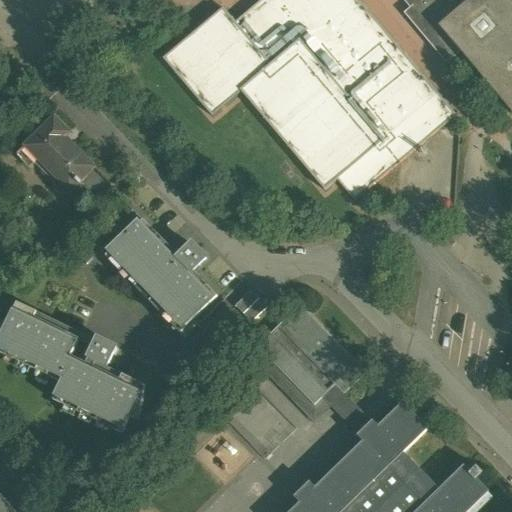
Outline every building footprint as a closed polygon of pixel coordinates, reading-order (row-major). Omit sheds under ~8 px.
[(358,0),(262,0),(263,0),(268,6),(248,23),(243,17),(235,23),(223,10),(164,60),(213,117),(242,93),(325,191),(337,181),(355,202),(456,116),(358,0)] [(511,0),(407,0),(418,12),(408,20),(445,62),(449,62),(460,53),(511,113),(511,0)] [(69,194),(70,193),(78,185),(81,189),(84,186),(80,183),(85,177),(103,195),(112,186),(65,138),(70,134),(55,118),(17,156),(29,169),(39,161),(57,179),(56,181),(55,182),(54,184),(54,186),(54,188),(55,190),(55,191),(57,193),(58,194),(60,195),(62,195),(63,196),(65,195),(67,195),(69,194)] [(180,259),(143,221),(106,258),(180,334),(217,298),(193,273),(206,260),(193,246),(180,259)] [(259,300),(251,292),(235,307),(244,315),(259,300)] [(267,308),(259,300),(244,315),(252,323),(267,308)] [(37,313),(17,304),(11,316),(0,329),(0,331),(2,333),(0,338),(0,354),(61,383),(53,401),(122,434),(132,413),(140,415),(145,387),(122,376),(120,381),(104,374),(116,349),(98,341),(86,365),(71,357),(79,340),(34,319),(37,313)] [(335,386),(344,395),(366,374),(301,307),(258,348),(314,407),(335,386)] [(359,436),(372,424),(344,395),(335,386),(314,407),(258,348),(249,357),(314,424),(331,407),(359,436)] [(403,405),(379,429),(373,423),(372,424),(359,436),(358,437),(364,443),(316,490),(310,484),(295,498),(301,504),(292,511),(469,511),(489,493),(477,480),(483,474),(477,468),(470,474),(464,468),(440,491),(403,454),(428,430),(403,405)] [(16,511),(0,493),(0,511),(16,511)]
